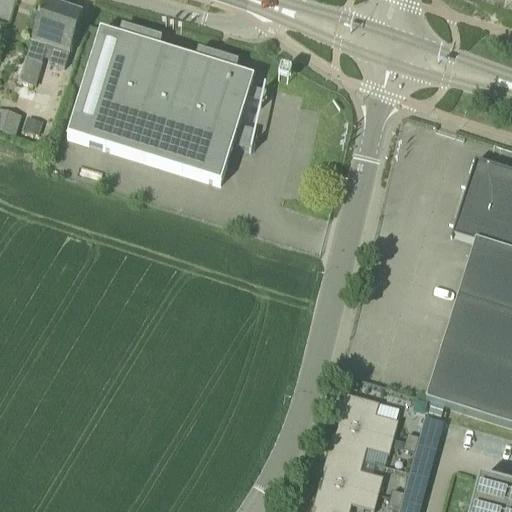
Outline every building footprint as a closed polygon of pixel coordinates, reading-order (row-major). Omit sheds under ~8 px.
[(36,79),(40,66),(42,66),(46,53),(52,56),(49,66),(64,71),(81,18),(43,6),(18,84),(33,89),(36,79)] [(99,35),(67,140),(220,188),(232,150),(249,154),(254,134),(238,131),(253,82),(234,77),(237,67),(197,54),(194,64),(158,53),(161,43),(121,31),(117,40),(99,35)] [(0,113),(0,130),(14,135),(19,120),(0,113)] [(43,126),(27,120),(22,133),(39,138),(43,126)] [(511,176),(474,165),(470,178),(450,240),(451,241),(452,239),(474,246),(424,404),(432,406),(444,410),(511,431),(511,176)] [(338,396),(330,425),(384,440),(388,425),(367,419),(371,405),(338,396)] [(444,410),(432,406),(429,416),(441,419),(444,410)] [(330,425),(322,453),(356,462),(359,449),(380,454),(384,440),(330,425)] [(407,438),(405,445),(417,448),(419,441),(407,438)] [(415,456),(417,448),(405,445),(403,453),(415,456)] [(322,453),(315,481),(369,496),(373,481),(352,475),(356,462),(322,453)] [(315,481),(307,509),(317,511),(341,511),(343,508),(359,511),(364,511),(369,496),(315,481)] [(511,511),(511,492),(507,491),(507,490),(478,482),(469,511),(511,511)] [(389,502),(401,505),(403,497),(391,494),(389,502)] [(399,511),(401,505),(389,502),(387,509),(398,511),(399,511)]
